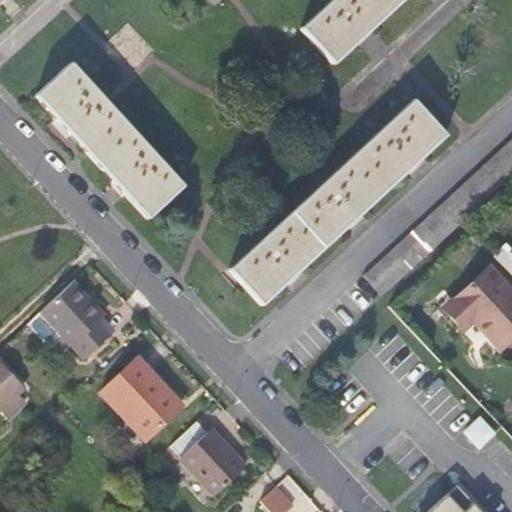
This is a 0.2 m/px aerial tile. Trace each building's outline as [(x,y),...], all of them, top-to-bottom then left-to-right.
[(330,0),(299,29),(331,65),(401,0),(330,0)] [(183,187),(69,64),(34,96),(148,219),(183,187)] [(411,101),(228,270),(261,305),(444,137),(411,101)] [(511,177),(511,139),(363,276),(383,297),(511,177)] [(505,246),(493,257),(511,276),(511,251),(511,253),(505,246)] [(511,295),(487,269),(448,307),(465,325),(473,318),(501,348),(511,337),(511,295)] [(104,316),(72,282),(40,312),(84,360),(113,333),(101,319),(104,316)] [(458,333),(465,325),(448,307),(444,303),(437,310),(458,333)] [(137,358),(100,393),(143,442),(182,406),(137,358)] [(0,412),(8,421),(26,404),(17,394),(23,388),(0,363),(0,412)] [(478,418),(477,419),(463,433),(478,449),(494,435),(478,418)] [(203,434),(193,424),(171,445),(215,494),(245,467),(209,429),(203,434)] [(428,511),(478,511),(455,488),(428,511)]
